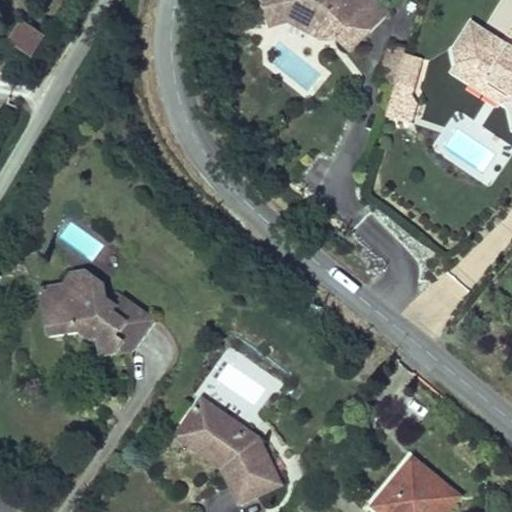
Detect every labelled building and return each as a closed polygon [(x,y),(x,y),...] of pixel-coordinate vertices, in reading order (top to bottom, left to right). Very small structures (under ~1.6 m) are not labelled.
[(282,0),(264,0),(262,4),(267,21),(285,17),(282,0)] [(282,0),(285,17),(321,37),(328,30),(346,47),(364,29),(352,17),(369,1),(368,0),(325,0),(321,4),(312,0),(282,0)] [(381,13),(369,1),(352,17),(364,29),(381,13)] [(45,38),(22,23),(10,41),(32,56),(45,38)] [(452,49),(455,66),(485,83),(487,81),(511,95),(511,99),(511,25),(508,33),(511,35),(511,48),(511,49),(469,23),(452,49)] [(393,83),(402,51),(388,47),(379,79),(393,83)] [(485,83),(455,66),(451,73),(499,103),(511,95),(487,81),(485,83)] [(410,88),(393,83),(385,114),(401,119),(406,101),(410,88)] [(416,103),(406,101),(401,119),(411,121),(416,103)] [(106,359),(136,355),(160,323),(129,299),(122,308),(113,301),(111,286),(93,272),(78,274),(70,285),(79,291),(72,300),(59,303),(63,332),(94,328),(102,332),(102,333),(106,359)] [(64,339),(102,333),(102,332),(94,328),(63,332),(59,303),(72,300),(79,291),(70,285),(47,289),(54,340),(64,339)] [(243,366),(241,382),(254,383),(254,392),(274,394),(277,369),(243,366)] [(259,439),(202,400),(189,419),(201,428),(193,441),(226,464),(228,468),(223,470),(240,505),(281,485),(259,439)] [(226,464),(193,441),(201,428),(189,419),(176,438),(223,470),(228,468),(226,464)] [(447,511),(458,498),(434,478),(414,462),(377,508),(381,511),(447,511)]
